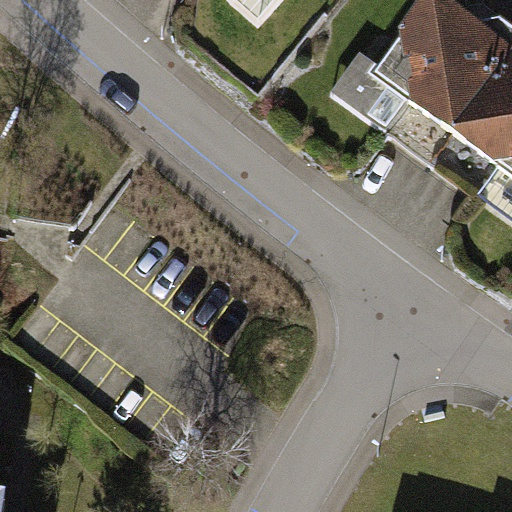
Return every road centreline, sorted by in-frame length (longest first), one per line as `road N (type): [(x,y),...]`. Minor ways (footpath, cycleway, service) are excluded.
road 1 (residential): [(410,309),(43,0)]
road 2 (residential): [(410,309),(283,511)]
